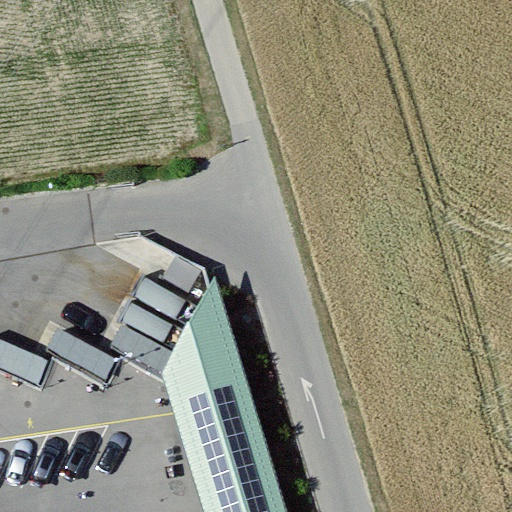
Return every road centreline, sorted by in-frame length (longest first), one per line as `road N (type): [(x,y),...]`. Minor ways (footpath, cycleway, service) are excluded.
road 1 (unclassified): [(255,196),(348,511)]
road 2 (track): [(210,0),(247,125),(255,196)]
